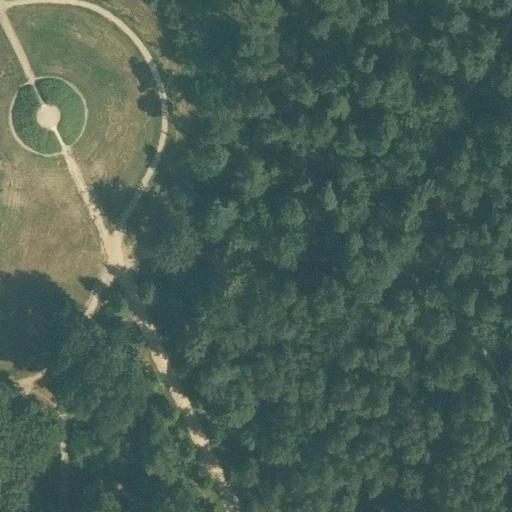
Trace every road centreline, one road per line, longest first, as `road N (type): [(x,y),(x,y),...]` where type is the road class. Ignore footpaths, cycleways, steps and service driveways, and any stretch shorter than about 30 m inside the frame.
road 1 (track): [(111,253),(243,248),(382,264),(448,303),(481,340),(511,408)]
road 2 (track): [(234,511),(111,253)]
